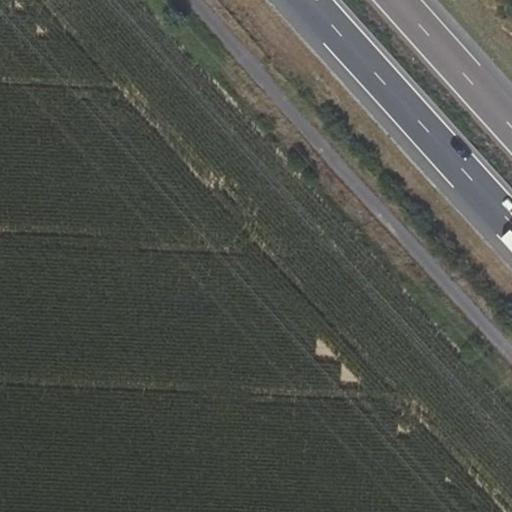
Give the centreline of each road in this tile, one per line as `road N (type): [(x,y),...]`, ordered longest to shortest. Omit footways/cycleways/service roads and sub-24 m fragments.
road 1 (trunk): [(307,0),(511,233)]
road 2 (trunk): [(511,116),(405,0)]
